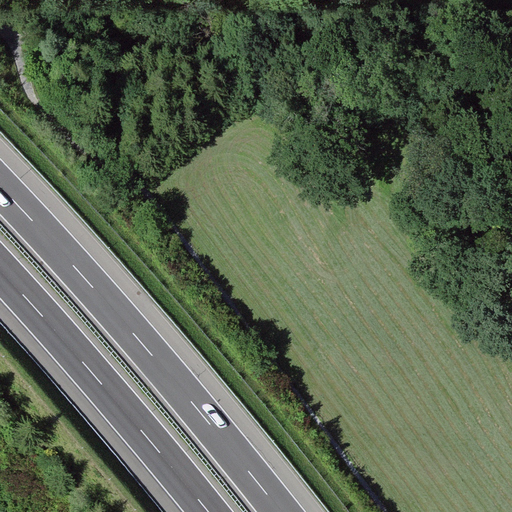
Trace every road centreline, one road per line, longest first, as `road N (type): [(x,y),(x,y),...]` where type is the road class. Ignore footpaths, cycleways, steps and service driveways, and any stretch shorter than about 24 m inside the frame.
road 1 (motorway): [(281,511),(0,186)]
road 2 (motorway): [(0,272),(206,511)]
